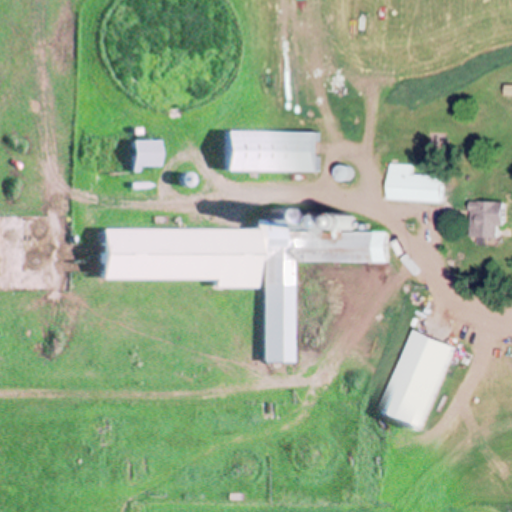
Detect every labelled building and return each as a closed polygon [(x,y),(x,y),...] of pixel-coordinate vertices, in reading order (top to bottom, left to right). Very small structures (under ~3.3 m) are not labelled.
[(350,113),(359,113),(359,123),(350,123),(350,113)] [(227,129),(321,130),(321,170),(226,169),(227,129)] [(134,139),(161,139),(161,165),(140,165),(140,169),(134,169),(134,139)] [(392,197),(394,162),(416,163),(415,173),(449,174),(447,200),(392,197)] [(345,164),(348,164),(351,165),(353,168),(354,172),(353,175),(352,177),(349,179),(346,180),(343,179),(340,177),(338,173),(338,169),(340,166),(343,164),(345,164)] [(187,171),(190,172),(193,173),(195,175),(195,178),(195,180),(194,182),(193,183),(191,185),(189,185),(187,185),(184,184),(183,182),(182,180),(182,178),(182,176),(183,173),(185,172),(187,171)] [(507,238),(494,238),(482,237),(481,237),(481,235),(477,235),(477,200),(511,200),(511,223),(507,223),(507,238)] [(98,226),(250,227),(250,217),(259,217),(257,214),(257,210),(259,207),(260,206),(264,204),(267,204),(270,206),(272,208),(273,212),(272,215),(271,217),(277,217),(278,215),(279,212),(282,210),(286,210),(288,210),(290,212),(292,216),(292,221),(292,222),(290,224),(287,225),(286,225),(281,225),(280,225),(279,225),(279,227),(303,228),(303,226),(301,224),(300,222),(300,218),(300,214),(301,211),(304,209),(309,208),(313,208),(315,210),(317,212),(319,215),(319,219),(318,222),(318,223),(320,223),(320,228),(325,228),(325,223),(324,222),(324,218),(324,216),(328,212),(331,210),(335,210),(338,212),(340,214),(340,218),(340,221),(339,223),(337,224),(337,228),(384,228),(384,257),(288,257),(288,358),(258,358),(259,257),(251,257),(251,284),(210,284),(210,275),(98,275),(98,226)] [(354,211),(357,212),(360,213),(361,215),(362,218),(362,220),(361,222),(359,225),(357,226),(355,227),(352,227),(349,226),(347,225),(345,223),(345,221),(344,218),(345,215),(346,214),(348,212),(351,211),(354,211)] [(459,346),(423,431),(383,413),(419,329),(459,346)]
